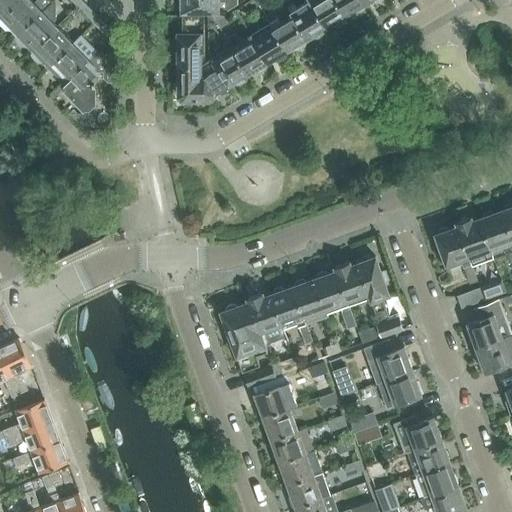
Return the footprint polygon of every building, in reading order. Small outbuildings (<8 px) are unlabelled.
[(0,0),(0,14),(1,15),(16,0),(0,0)] [(36,0),(34,3),(31,0),(16,0),(1,15),(1,16),(1,20),(8,28),(13,28),(17,32),(49,0),(36,0)] [(49,0),(17,32),(18,33),(17,37),(24,44),(29,44),(33,48),(56,25),(51,19),(54,17),(54,3),(50,0),(49,0)] [(83,0),(82,0),(77,5),(109,39),(115,33),(90,7),(83,0)] [(182,0),(183,10),(217,10),(217,0),(182,0)] [(260,5),(256,0),(251,0),(244,5),(248,12),(260,5)] [(291,0),(283,0),(290,11),(306,39),(313,34),(317,35),(324,31),(326,27),(309,0),(308,0),(296,8),(291,0)] [(309,0),(326,27),(333,23),(336,23),(344,19),(345,15),(336,0),(309,0)] [(336,0),(345,15),(353,11),(357,11),(364,7),(365,4),(362,0),(336,0)] [(304,43),(306,39),(290,11),(277,19),(274,12),(266,16),(270,23),(287,50),(293,46),(297,47),(304,43)] [(200,79),(200,65),(200,51),(204,51),(204,15),(181,15),(182,32),(179,32),(179,43),(182,43),(182,50),(179,53),(179,79),(200,79)] [(208,15),(208,29),(217,24),(213,15),(208,15)] [(223,15),(213,15),(219,28),(228,23),(223,15)] [(251,34),(267,62),(274,58),(278,59),(285,54),(287,50),(270,23),(251,34)] [(56,25),(33,48),(33,53),(39,60),(44,60),(49,64),(72,42),(56,25)] [(234,33),(226,38),(228,41),(247,74),(254,69),(258,70),(265,66),(267,62),(251,34),(239,42),(234,33)] [(245,78),(247,74),(228,41),(215,48),(219,54),(211,58),(217,68),(218,68),(228,85),(236,81),(239,82),(245,78)] [(72,42),(49,64),(49,65),(49,70),(56,77),(61,77),(64,81),(88,58),(95,51),(95,45),(94,43),(83,53),(72,42)] [(88,58),(64,81),(62,83),(83,105),(84,104),(90,104),(95,99),(95,65),(88,58)] [(211,58),(200,65),(200,79),(179,79),(179,96),(182,98),(210,98),(213,97),(212,94),(218,91),(219,93),(230,87),(228,85),(218,68),(217,68),(211,58)] [(79,117),(78,122),(83,127),(90,127),(94,123),(94,118),(90,114),(82,113),(79,117)] [(501,211),(511,240),(511,204),(508,204),(506,205),(505,206),(503,208),(502,210),(501,211)] [(480,219),(491,250),(511,241),(511,240),(501,211),(493,213),(490,212),(487,212),(485,213),(482,215),(481,217),(480,219)] [(456,223),(458,226),(469,257),(491,250),(480,219),(473,221),(471,217),(456,223)] [(438,234),(435,234),(447,265),(469,257),(458,226),(449,230),(446,229),(445,229),(442,229),(439,231),(438,234)] [(357,263),(369,294),(380,324),(376,325),(380,337),(402,329),(397,317),(390,320),(381,297),(389,295),(375,256),(373,257),(370,256),(367,256),(365,256),(364,257),(362,259),(360,262),(357,263)] [(334,267),(336,270),(347,301),(369,294),(357,263),(351,265),(350,261),(334,267)] [(464,267),(470,284),(477,281),(471,264),(464,267)] [(315,278),(314,278),(326,309),(347,301),(336,270),(328,273),(327,273),(325,272),(323,272),(322,272),(320,272),(318,273),(317,274),(316,276),(315,278)] [(293,286),(304,317),(326,309),(314,278),(307,281),(302,280),(299,280),(296,281),(295,283),(294,286),(293,286)] [(501,279),(480,287),(480,288),(484,299),(505,290),(501,279)] [(271,294),(282,325),(304,317),(293,286),(284,289),(282,288),(280,288),(278,288),(276,289),(273,290),(272,292),(271,294)] [(480,288),(457,296),(462,308),(484,299),(480,288)] [(247,298),(249,302),(260,333),(261,333),(282,325),(271,294),(264,297),(262,293),(247,298)] [(511,334),(499,299),(474,308),(478,319),(467,323),(468,324),(477,348),(506,337),(511,334)] [(249,302),(237,306),(235,305),(233,305),(230,305),(228,306),(227,307),(227,308),(226,310),(221,312),(243,372),(260,365),(256,356),(267,352),(261,333),(260,333),(249,302)] [(342,311),(348,328),(356,325),(350,308),(342,311)] [(299,327),(305,343),(312,341),(306,324),(299,327)] [(372,328),(359,333),(362,343),(376,338),(372,328)] [(511,334),(506,337),(477,348),(485,371),(485,372),(511,362),(511,334)] [(20,339),(0,348),(0,350),(20,393),(28,389),(19,372),(32,366),(20,339)] [(377,383),(386,380),(412,371),(403,346),(393,350),(389,339),(364,348),(377,383)] [(341,351),(340,347),(338,342),(326,346),(327,351),(329,355),(341,351)] [(0,350),(0,380),(4,379),(12,397),(20,393),(0,350)] [(294,358),(283,362),(287,373),(295,370),(297,367),(294,358)] [(253,386),(282,375),(287,373),(283,362),(244,376),(248,387),(253,386)] [(324,362),(309,367),(312,376),(327,370),(324,362)] [(281,385),(289,382),(295,380),(293,372),(292,371),(287,373),(282,375),(253,386),(256,394),(281,385)] [(377,383),(377,384),(379,383),(382,393),(387,408),(421,395),(412,371),(386,380),(377,383)] [(256,394),(255,394),(258,402),(263,417),(289,408),(290,408),(298,405),(289,382),(281,385),(256,394)] [(350,382),(341,385),(344,394),(353,391),(350,382)] [(335,392),(320,398),(323,406),(338,401),(335,392)] [(44,399),(16,410),(21,423),(3,429),(6,437),(52,420),(44,399)] [(193,428),(203,425),(195,402),(186,405),(185,405),(193,428)] [(263,417),(271,440),(297,430),(289,408),(263,417)] [(349,420),(354,432),(378,423),(373,412),(349,420)] [(347,425),(343,414),(327,420),(331,431),(347,425)] [(407,426),(415,449),(441,440),(433,417),(407,426)] [(27,439),(32,451),(60,440),(52,420),(6,437),(9,446),(27,439)] [(354,432),(358,445),(382,436),(378,423),(354,432)] [(275,450),(272,451),(277,463),(279,462),(280,462),(314,450),(305,428),(298,430),(297,430),(271,440),(275,450)] [(355,448),(352,437),(335,443),(339,453),(355,448)] [(60,440),(32,451),(13,458),(16,466),(35,459),(40,472),(68,462),(60,440)] [(408,452),(416,475),(450,462),(441,440),(415,449),(408,452)] [(315,450),(314,450),(280,462),(288,485),(314,476),(323,472),(315,450)] [(363,470),(360,460),(343,466),(347,476),(363,470)] [(366,467),(370,477),(386,471),(382,461),(366,467)] [(416,475),(419,482),(424,497),(427,496),(458,485),(450,462),(416,475)] [(59,470),(51,473),(55,485),(63,482),(59,470)] [(288,485),(296,508),(322,498),(331,495),(323,472),(314,476),(288,485)] [(43,476),(47,488),(55,485),(51,473),(43,476)] [(374,490),(383,511),(399,506),(391,484),(374,490)] [(458,485),(427,496),(431,506),(436,504),(438,511),(454,511),(466,508),(458,485)] [(32,511),(28,511),(41,511),(40,508),(33,490),(25,493),(32,511)] [(53,503),(40,508),(41,511),(65,511),(61,500),(58,492),(50,495),(53,503)] [(86,511),(79,493),(61,500),(65,511),(86,511)] [(296,508),(297,511),(337,511),(331,495),(322,498),(296,508)] [(378,511),(374,500),(373,501),(371,496),(363,498),(365,504),(349,509),(350,511),(378,511)]
